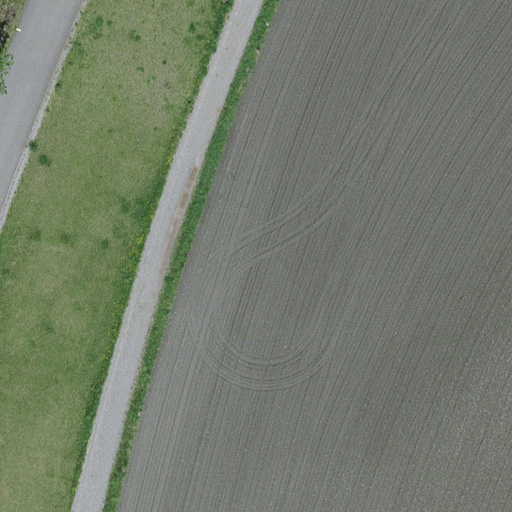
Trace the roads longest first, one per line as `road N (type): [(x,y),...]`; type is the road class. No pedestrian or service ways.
road 1 (track): [(249,0),(119,377),(87,511)]
road 2 (unclassified): [(54,0),(0,145)]
